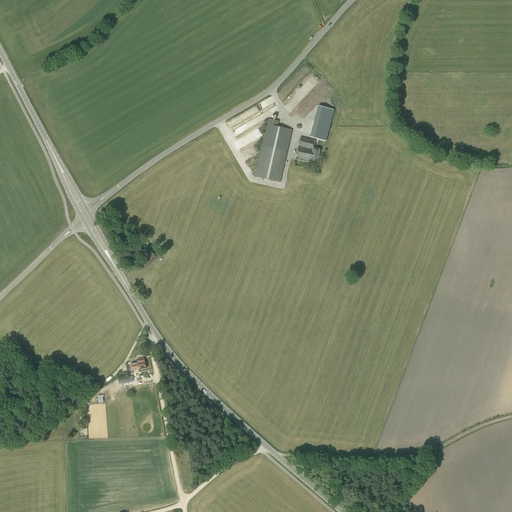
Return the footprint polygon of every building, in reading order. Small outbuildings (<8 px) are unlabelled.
[(326,142),(334,110),(318,106),(310,137),(326,142)] [(279,182),(292,130),(278,127),(279,121),(268,119),(254,176),(279,182)] [(257,138),(263,134),(260,128),(252,133),(254,136),(256,135),(257,138)] [(313,148),(315,140),(300,137),(295,158),(310,161),(310,162),(316,164),(320,149),(313,148)] [(157,257),(150,251),(138,263),(145,269),(157,257)] [(131,368),(128,368),(129,373),(132,372),(132,371),(146,369),(145,361),(144,361),(144,358),(137,359),(137,362),(130,364),(131,368)] [(115,379),(112,382),(113,386),(133,382),(132,376),(115,379)]
